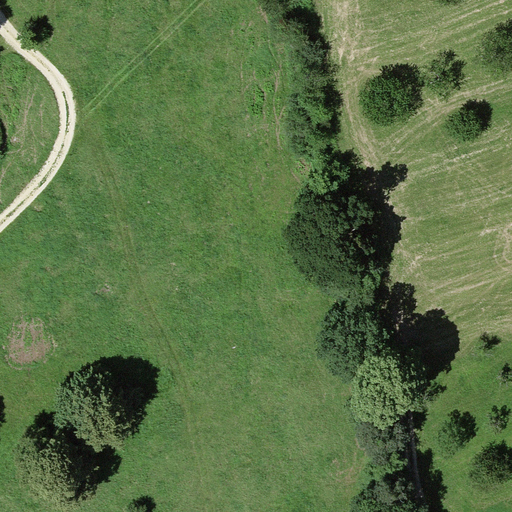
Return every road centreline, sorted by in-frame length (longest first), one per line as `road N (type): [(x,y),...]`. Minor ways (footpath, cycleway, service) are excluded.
road 1 (track): [(418,511),(401,403),(403,322),(381,223)]
road 2 (track): [(0,222),(59,151),(67,120),(65,93),(51,71),(0,21)]
